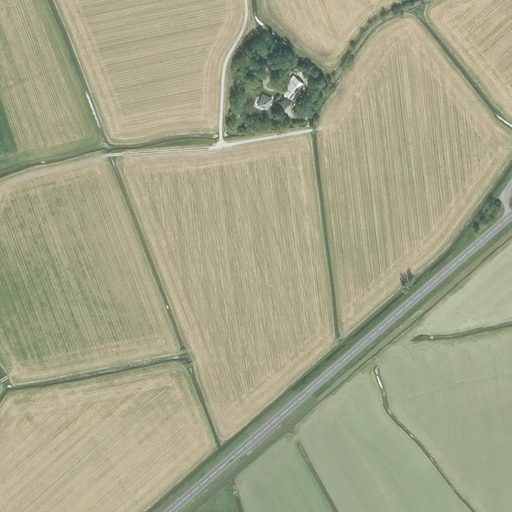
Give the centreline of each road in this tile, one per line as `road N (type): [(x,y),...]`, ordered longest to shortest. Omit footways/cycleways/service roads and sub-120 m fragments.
road 1 (trunk): [(169,511),(505,220)]
road 2 (track): [(246,0),(244,28),(225,69),(221,146)]
